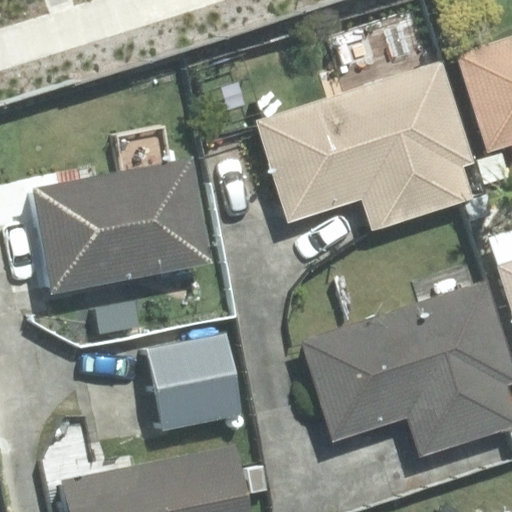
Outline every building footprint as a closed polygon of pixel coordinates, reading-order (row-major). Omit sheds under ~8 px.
[(511,29),(457,48),(492,148),(511,142),(511,144),(511,29)] [(443,55),(257,114),(291,218),(363,195),(373,227),(476,194),(465,162),(477,159),(443,55)] [(196,150),(36,181),(56,287),(216,257),(196,150)] [(511,223),(483,233),(511,322),(511,223)] [(511,342),(490,275),(303,335),(336,436),(409,413),(422,453),(511,423),(511,388),(510,382),(511,380),(511,342)] [(230,329),(149,344),(164,426),(246,410),(230,329)] [(253,511),(239,439),(63,474),(70,511),(253,511)]
